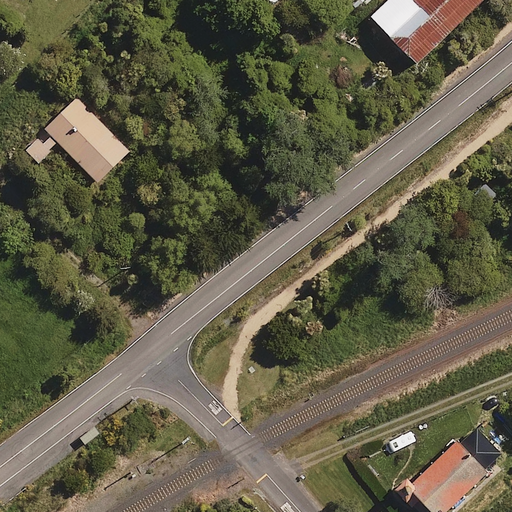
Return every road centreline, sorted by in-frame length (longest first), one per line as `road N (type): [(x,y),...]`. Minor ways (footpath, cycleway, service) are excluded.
road 1 (secondary): [(511,61),(149,350)]
road 2 (residential): [(301,511),(149,350)]
road 3 (secondary): [(149,350),(0,466)]
